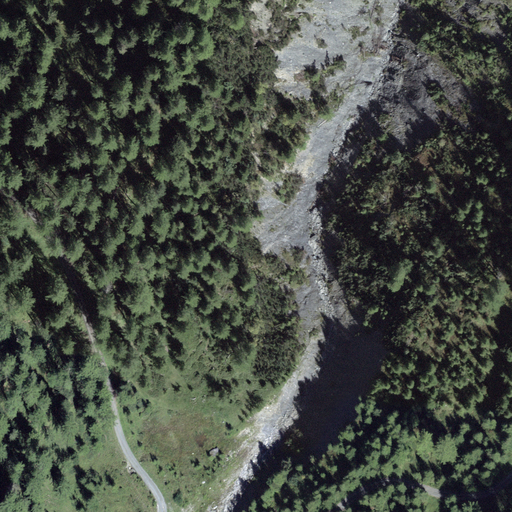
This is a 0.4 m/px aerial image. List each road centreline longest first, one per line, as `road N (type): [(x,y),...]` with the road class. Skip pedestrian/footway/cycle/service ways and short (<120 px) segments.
road 1 (track): [(160,511),(158,495),(126,451),(76,292),(30,203),(0,180)]
road 2 (track): [(511,473),(482,495),(395,480),(333,511)]
